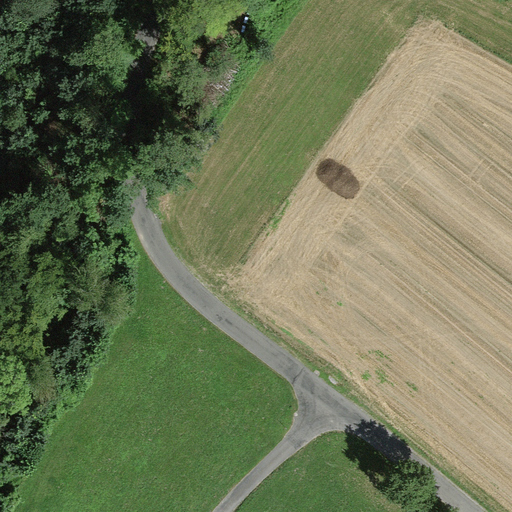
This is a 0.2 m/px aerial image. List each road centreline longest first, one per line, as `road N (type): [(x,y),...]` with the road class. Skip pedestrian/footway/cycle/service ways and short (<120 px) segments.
road 1 (unclassified): [(164,0),(140,52),(128,109),(133,177),(149,232),(192,290),(333,401)]
road 2 (unclassified): [(333,401),(470,511)]
road 3 (unclassified): [(333,401),(224,511)]
